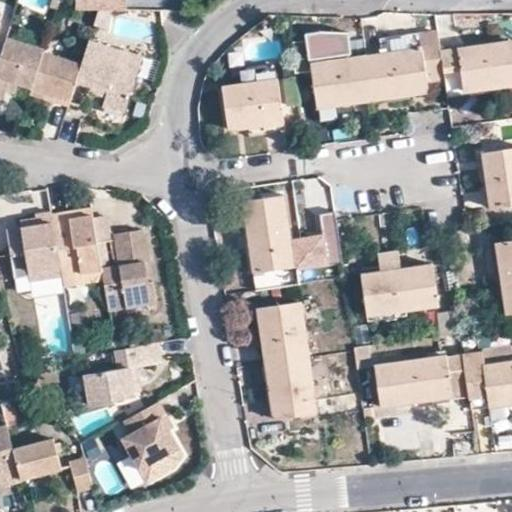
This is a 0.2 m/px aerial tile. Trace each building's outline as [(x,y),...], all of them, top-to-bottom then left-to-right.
[(77,0),(77,8),(97,8),(108,9),(127,9),(126,0),(77,0)] [(108,9),(97,8),(92,23),(103,26),(108,9)] [(455,30),(439,33),(445,80),(447,92),(464,90),(458,49),(455,30)] [(295,74),(312,71),(311,64),(325,63),(324,57),(352,53),(349,32),(322,31),(303,33),(304,41),(290,43),(295,74)] [(398,53),(379,56),(366,57),(372,98),(426,90),(426,83),(445,80),(439,33),(396,38),(398,53)] [(7,84),(15,86),(30,91),(42,51),(43,48),(6,36),(3,46),(0,55),(0,96),(3,98),(4,93),(7,84)] [(377,40),(379,56),(398,53),(396,38),(377,40)] [(87,41),(81,62),(75,81),(90,85),(106,90),(104,97),(102,105),(122,112),(139,57),(87,41)] [(464,90),(511,82),(511,47),(511,41),(458,49),(464,90)] [(75,81),(81,62),(42,51),(30,91),(68,102),(75,81)] [(372,98),(366,57),(325,63),(311,64),(312,71),(316,106),(372,98)] [(262,123),(282,120),(277,80),(222,87),(228,128),(262,123)] [(296,84),(298,99),(311,97),(309,82),(296,84)] [(13,95),(15,86),(7,84),(4,93),(12,94),(13,95)] [(88,92),(104,97),(106,90),(90,85),(88,92)] [(66,107),(68,102),(30,91),(29,92),(28,96),(66,107)] [(319,122),(339,119),(336,103),(316,106),(319,122)] [(284,130),(282,120),(262,123),(264,133),(284,130)] [(491,208),(511,204),(511,148),(483,153),(491,208)] [(258,288),(297,282),(294,267),(291,241),(284,195),(242,201),(253,272),(256,272),(258,288)] [(90,206),(68,209),(69,218),(91,214),(90,206)] [(60,275),(100,268),(100,266),(97,249),(93,225),(91,214),(69,218),(68,209),(49,212),(59,274),(60,275)] [(49,212),(48,210),(33,212),(34,216),(35,223),(18,226),(4,228),(11,275),(27,272),(28,279),(59,274),(49,212)] [(322,236),(291,241),(294,267),(341,261),(334,213),(319,215),(322,236)] [(17,219),(18,226),(35,223),(34,216),(17,219)] [(110,246),(106,223),(93,225),(97,249),(110,246)] [(100,268),(102,279),(107,308),(155,300),(142,231),(136,228),(110,232),(116,263),(100,266),(100,268)] [(505,315),(511,313),(511,241),(495,243),(505,315)] [(368,316),(437,306),(432,266),(400,270),(397,252),(378,255),(380,273),(360,275),(368,316)] [(61,285),(102,279),(100,268),(60,275),(61,285)] [(266,362),(307,356),(298,301),(258,307),(266,362)] [(440,334),(461,331),(458,310),(437,313),(440,334)] [(155,342),(158,342),(155,328),(143,330),(144,334),(127,338),(129,347),(155,342)] [(124,367),(132,365),(158,361),(155,342),(129,347),(122,348),(124,367)] [(354,346),(357,367),(370,366),(367,344),(354,346)] [(117,368),(124,367),(122,348),(114,350),(117,368)] [(487,396),(489,406),(511,402),(511,360),(483,365),(481,352),(464,354),(470,394),(471,397),(487,396)] [(470,394),(464,354),(445,357),(450,397),(470,394)] [(314,412),(307,356),(266,362),(274,418),(314,412)] [(381,407),(450,397),(445,357),(375,367),(381,407)] [(136,388),(132,365),(124,367),(129,390),(136,388)] [(129,390),(124,367),(117,368),(82,374),(87,405),(130,397),(129,390)] [(472,408),(489,406),(487,396),(471,397),(472,408)] [(159,416),(164,413),(156,398),(119,420),(127,433),(118,438),(143,482),(167,468),(160,454),(176,445),(166,428),(159,416)] [(172,425),(164,413),(159,416),(166,428),(172,425)] [(0,487),(1,491),(21,485),(13,454),(6,430),(0,431),(0,487)] [(54,444),(13,454),(21,485),(62,474),(54,444)] [(75,491),(90,487),(82,457),(66,462),(75,491)]
